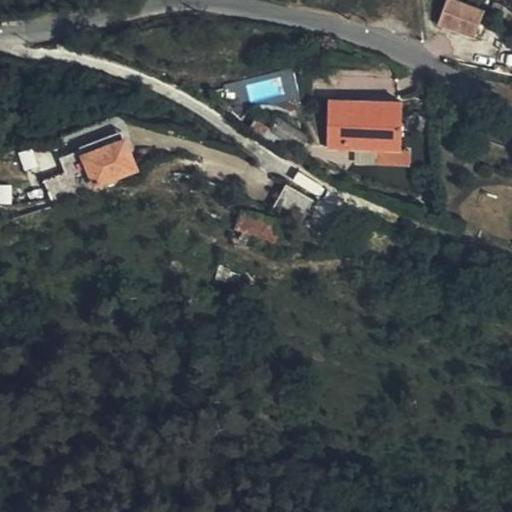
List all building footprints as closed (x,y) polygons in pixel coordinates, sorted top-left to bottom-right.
[(479,0),(438,0),(433,13),(469,26),(479,0)] [(227,82),(232,104),(287,93),(282,70),(227,82)] [(396,93),(321,91),(318,141),(394,144),(396,93)] [(72,149),(85,187),(92,184),(90,174),(126,162),(116,131),(72,149)] [(55,197),(85,187),(72,149),(62,153),(65,162),(46,169),(55,197)] [(275,211),(284,189),(274,185),(264,205),(275,211)] [(304,199),(284,189),(275,211),(292,220),(304,199)] [(225,227),(263,242),(273,218),(235,202),(225,227)]
